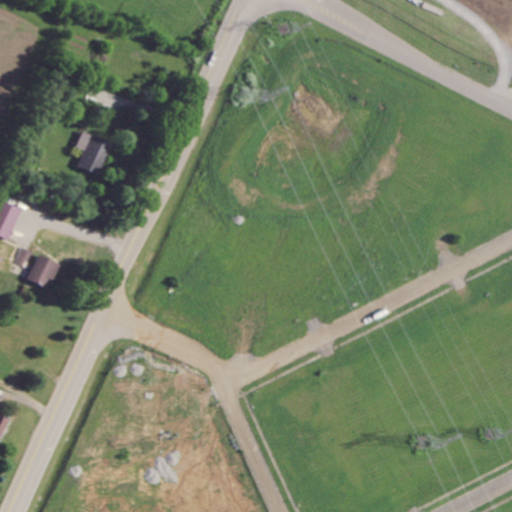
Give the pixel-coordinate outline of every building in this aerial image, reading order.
[(111,143),(82,131),(76,147),(84,150),(78,166),(99,175),(111,143)] [(0,236),(6,239),(20,209),(0,200),(0,236)] [(14,261),(25,267),(32,252),(21,247),(14,261)] [(26,279),(43,286),(47,277),(52,279),(59,264),(37,254),(26,279)] [(0,440),(8,418),(0,415),(0,440)]
